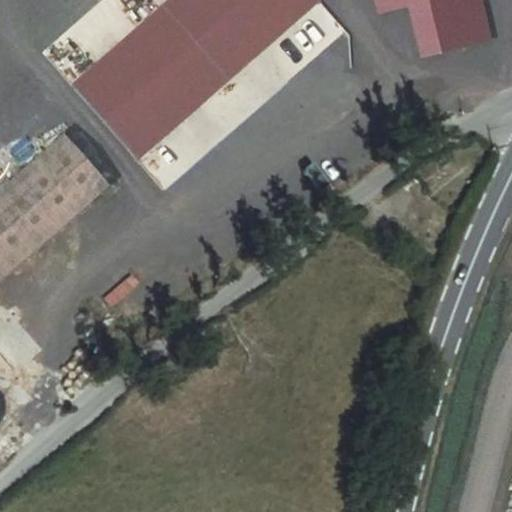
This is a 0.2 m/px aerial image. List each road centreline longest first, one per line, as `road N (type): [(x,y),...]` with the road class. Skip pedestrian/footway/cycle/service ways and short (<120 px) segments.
road 1 (unclassified): [(511,114),(486,114),(399,158),(163,340),(0,482)]
road 2 (secondary): [(511,168),(466,272),(400,511)]
